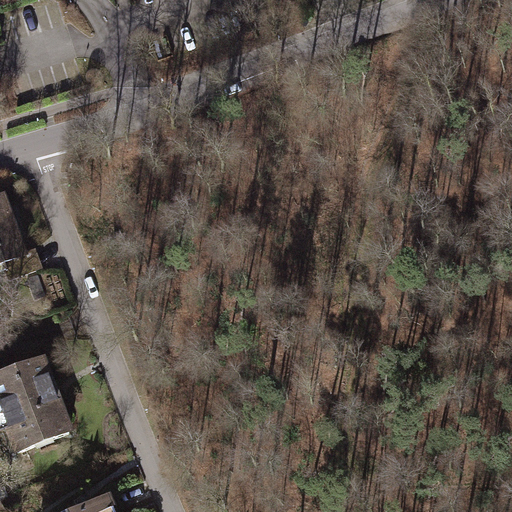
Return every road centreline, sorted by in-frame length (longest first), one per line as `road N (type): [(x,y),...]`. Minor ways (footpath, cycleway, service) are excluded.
road 1 (residential): [(442,0),(132,118),(31,145)]
road 2 (residential): [(169,511),(31,145)]
